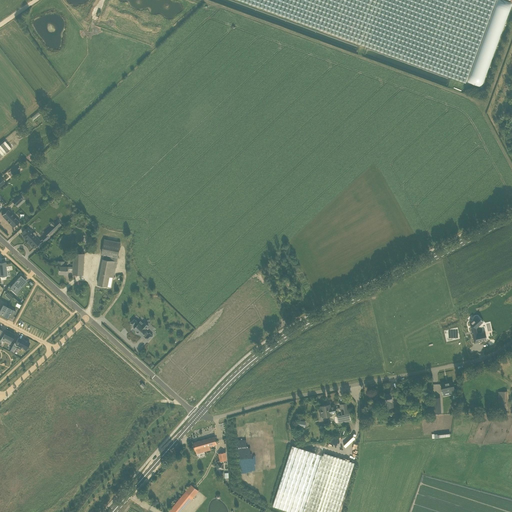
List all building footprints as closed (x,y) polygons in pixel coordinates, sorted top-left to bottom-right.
[(239,0),(466,83),(495,0),(239,0)] [(508,18),(511,4),(511,2),(504,0),(498,0),(495,10),(501,12),(500,14),(505,15),(505,17),(508,18)] [(5,141),(0,144),(0,157),(11,148),(5,141)] [(23,199),(19,195),(12,201),(16,205),(23,199)] [(13,228),(19,222),(8,210),(2,215),(13,228)] [(33,233),(30,230),(29,232),(26,229),(22,233),(25,235),(23,237),(34,248),(40,241),(35,236),(36,235),(36,234),(35,232),(33,232),(33,233)] [(109,277),(113,277),(114,278),(117,261),(118,257),(121,242),(104,239),(101,254),(103,255),(98,285),(107,287),(109,277)] [(84,254),(83,254),(77,254),(74,253),(73,269),(68,269),(68,267),(64,267),(65,261),(59,261),(59,266),(60,266),(59,274),(68,274),(68,272),(73,272),(73,274),(83,275),(84,254)] [(26,283),(23,280),(24,278),(21,275),(11,286),(15,289),(13,291),(16,294),(26,283)] [(8,307),(3,316),(8,319),(9,317),(12,318),(16,311),(8,307)] [(487,340),(486,340),(485,335),(478,337),(477,334),(476,329),(483,322),(478,316),(470,323),(474,343),(487,340)] [(144,322),(140,327),(136,323),(137,322),(134,319),(131,323),(134,326),(135,324),(137,326),(134,329),(137,332),(139,334),(139,333),(142,336),(147,331),(146,329),(148,326),(144,322)] [(6,330),(0,340),(4,342),(5,341),(10,344),(15,335),(6,330)] [(14,342),(11,348),(16,350),(17,348),(20,349),(21,347),(26,350),(30,342),(22,338),(22,339),(18,338),(16,343),(14,342)] [(450,351),(451,358),(462,356),(460,348),(450,351)] [(454,389),(453,381),(441,384),(443,392),(454,389)] [(507,408),(507,396),(507,391),(498,391),(499,408),(501,408),(501,410),(507,410),(507,408)] [(393,407),(391,394),(384,395),(385,397),(382,398),(382,399),(382,403),(384,403),(385,408),(393,407)] [(348,414),(347,413),(348,413),(346,403),(345,403),(340,404),(342,414),(343,414),(343,415),(337,416),(338,423),(350,420),(349,414),(348,414)] [(320,406),(321,411),(321,412),(320,412),(321,417),(322,417),(332,415),(332,414),(336,413),(334,406),(330,406),(330,404),(320,406)] [(391,415),(397,414),(405,412),(404,405),(395,407),(396,409),(390,410),(391,415)] [(217,444),(216,439),(215,436),(193,443),(195,451),(203,448),(204,452),(211,450),(210,446),(217,444)] [(292,511),(305,511),(323,456),(293,446),(273,506),(292,511)] [(227,460),(226,452),(218,454),(219,461),(220,461),(221,463),(227,462),(227,460)] [(338,511),(355,463),(338,457),(324,453),(323,456),(305,511),(338,511)] [(169,511),(170,511),(181,511),(199,491),(191,485),(186,491),(185,491),(169,511)]
